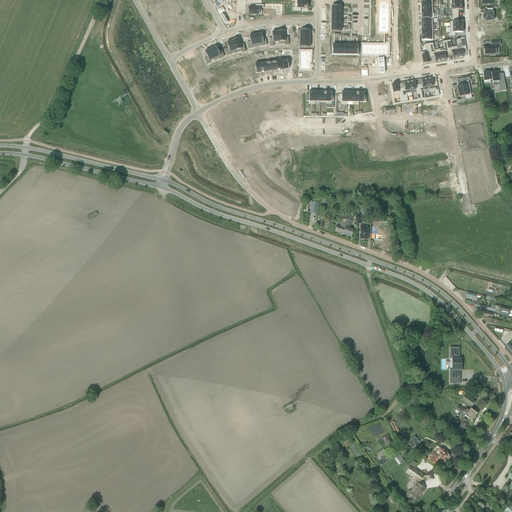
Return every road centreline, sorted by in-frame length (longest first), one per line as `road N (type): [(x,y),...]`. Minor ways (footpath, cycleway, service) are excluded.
road 1 (residential): [(501,357),(440,283),(299,226),(253,195)]
road 2 (secondary): [(160,187),(368,265)]
road 3 (secondary): [(370,259),(165,180)]
road 4 (secondary): [(368,265),(442,302),(504,383)]
road 5 (secondary): [(501,357),(436,288),(370,259)]
road 6 (track): [(99,0),(50,112),(26,140)]
road 7 (residential): [(468,209),(439,67)]
